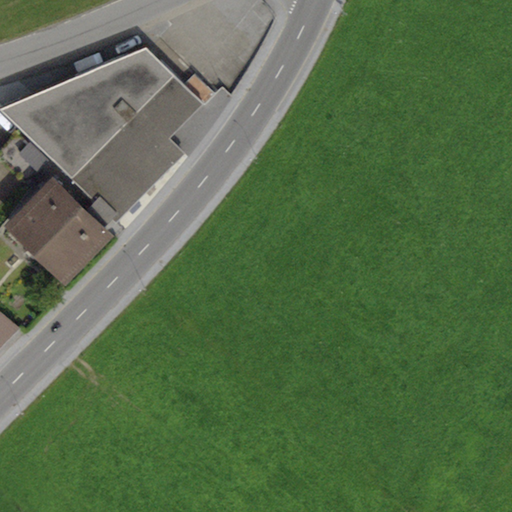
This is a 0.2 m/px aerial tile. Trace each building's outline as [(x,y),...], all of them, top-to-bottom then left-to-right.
[(0,106),(21,128),(96,201),(167,136),(202,100),(185,83),(146,45),(0,106)] [(202,100),(205,103),(215,93),(195,73),(185,83),(202,100)] [(47,159),(18,131),(0,149),(0,155),(26,180),(35,171),(47,159)] [(116,219),(182,152),(167,136),(96,201),(111,216),(116,219)] [(26,180),(32,187),(41,176),(35,171),(26,180)] [(44,191),(14,222),(17,225),(39,247),(79,206),(71,197),(73,196),(53,176),(41,188),(44,191)] [(79,206),(39,247),(61,268),(65,272),(105,231),(101,227),(111,216),(96,201),(85,212),(79,206)] [(57,272),(61,268),(39,247),(17,225),(13,229),(57,272)] [(0,346),(19,328),(0,312),(0,346)]
